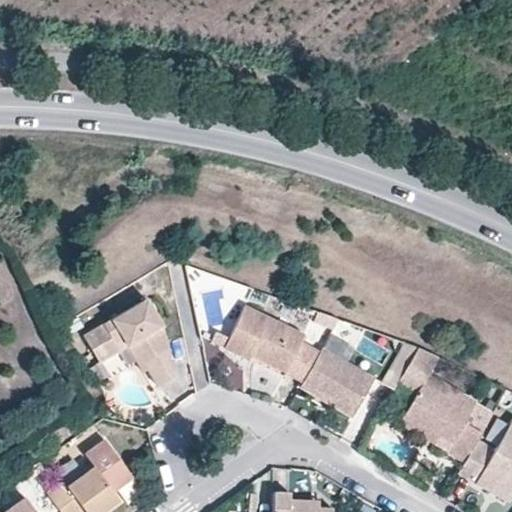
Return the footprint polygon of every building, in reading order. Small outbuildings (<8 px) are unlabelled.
[(100,363),(120,350),(115,342),(129,335),(149,367),(159,384),(172,376),(163,326),(145,300),(84,337),(100,363)] [(285,371),(304,382),(320,353),(302,342),(306,335),(249,302),(227,343),(249,357),(252,352),(254,348),(288,367),(285,371)] [(359,346),(332,332),(323,348),(350,364),(359,346)] [(115,342),(120,350),(127,346),(143,371),(149,367),(129,335),(115,342)] [(252,352),(285,371),(288,367),(254,348),(252,352)] [(304,382),(301,386),(316,394),(318,391),(334,399),(332,403),(353,415),(375,378),(350,364),(323,348),(320,353),(304,382)] [(417,349),(396,385),(404,390),(415,397),(427,378),(438,359),(417,349)] [(476,406),(427,378),(415,397),(406,414),(439,433),(433,443),(464,461),(475,441),(479,436),(490,416),(475,407),(476,406)] [(318,391),(316,394),(332,403),(334,399),(318,391)] [(433,443),(439,433),(406,414),(400,423),(433,443)] [(464,461),(457,473),(490,492),(494,487),(511,496),(511,419),(493,452),(475,441),(464,461)] [(114,490),(134,475),(107,439),(88,454),(97,466),(68,487),(64,481),(46,494),(59,511),(102,511),(121,499),(114,490)] [(494,487),(490,492),(508,503),(511,496),(494,487)] [(291,494),(273,493),(272,511),(333,511),(333,510),(321,510),(291,509),(291,501),(291,494)] [(33,511),(25,501),(8,511),(33,511)] [(320,501),(291,501),(291,509),(321,510),(320,501)]
